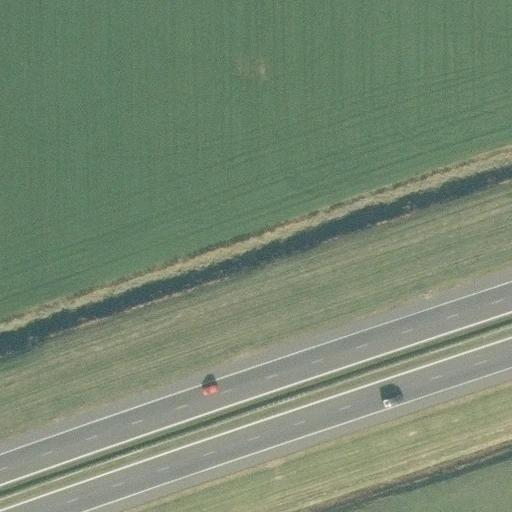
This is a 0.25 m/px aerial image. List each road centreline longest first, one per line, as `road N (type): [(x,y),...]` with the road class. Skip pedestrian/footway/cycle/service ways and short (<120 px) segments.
road 1 (motorway): [(511,297),(0,470)]
road 2 (motorway): [(41,511),(511,353)]
